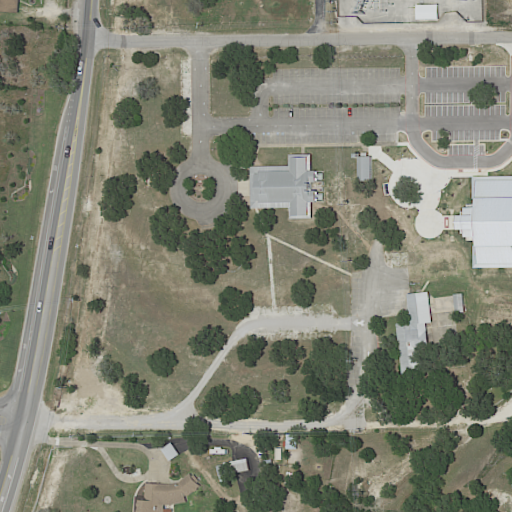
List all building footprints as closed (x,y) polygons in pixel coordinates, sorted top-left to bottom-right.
[(22,0),(21,13),(0,10),(0,0),(22,0)] [(440,18),(440,19),(418,20),(418,5),(440,5),(440,18)] [(373,157),(372,179),(367,179),(367,182),(363,181),(363,180),(360,180),(360,159),(357,159),(357,158),(353,158),(353,153),(358,154),(358,157),(364,157),(364,154),(369,154),(369,157),(373,157)] [(318,182),(318,183),(313,183),(313,191),(318,191),(318,203),(314,203),(315,219),(292,219),(292,209),(254,209),(253,167),(292,167),(292,155),(314,155),(314,171),(318,171),(318,182)] [(460,258),(461,274),(440,277),(440,281),(424,282),(423,278),(411,279),(409,266),(423,264),(422,258),(459,253),(460,258)] [(511,273),(491,274),(491,283),(511,283),(511,273)] [(428,292),(432,322),(426,323),(429,348),(416,349),(419,373),(403,375),(400,350),(394,351),(392,334),(397,334),(396,324),(410,323),(407,294),(428,292)] [(456,314),(455,296),(463,295),(465,314),(456,314)] [(169,459),(178,453),(170,442),(162,448),(169,459)] [(185,455),(176,462),(167,450),(177,443),(185,455)] [(220,477),(218,467),(228,466),(227,463),(250,459),(252,471),(220,477)] [(175,505),(174,505),(168,505),(167,511),(137,511),(139,496),(148,497),(149,483),(173,484),(182,482),(192,473),(203,486),(201,488),(201,490),(199,492),(197,491),(192,496),(189,495),(189,502),(175,505)]
